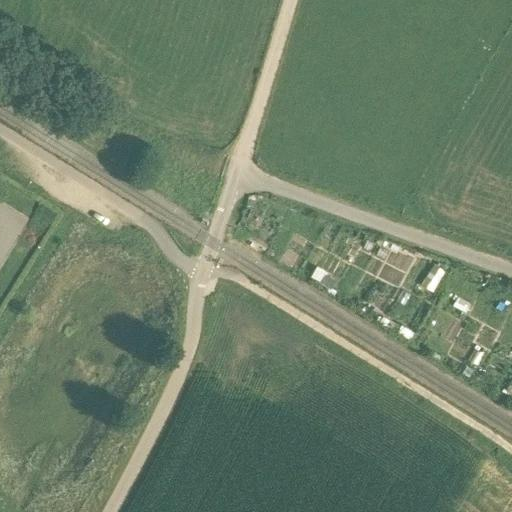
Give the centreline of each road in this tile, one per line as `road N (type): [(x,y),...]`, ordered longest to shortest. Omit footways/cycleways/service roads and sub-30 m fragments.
road 1 (unclassified): [(234,174),(511,273)]
road 2 (unclassified): [(109,511),(186,360),(203,274)]
road 3 (unclassified): [(203,274),(178,259),(153,227),(73,173)]
